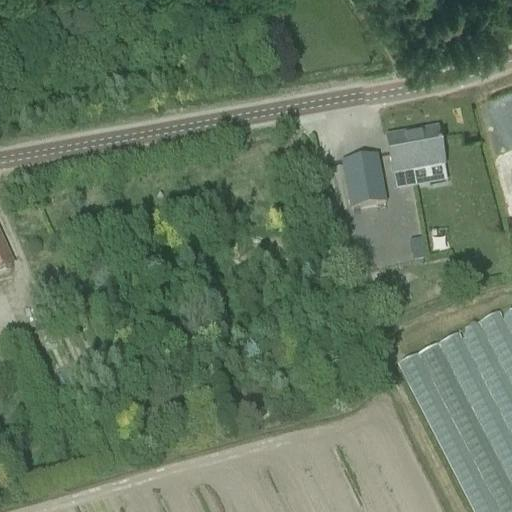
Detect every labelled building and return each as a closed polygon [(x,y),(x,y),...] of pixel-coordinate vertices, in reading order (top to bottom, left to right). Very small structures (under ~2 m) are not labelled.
[(386,142),(389,162),(392,179),(444,169),(440,153),(437,133),(436,133),(436,137),(404,143),(404,139),(386,142)] [(341,166),(345,186),(350,213),(385,206),(380,179),(376,160),(341,166)] [(0,271),(12,267),(0,238),(0,271)] [(408,244),(411,257),(423,255),(421,242),(408,244)] [(388,282),(396,309),(460,292),(453,265),(388,282)] [(383,304),(367,309),(371,322),(372,322),(388,317),(383,304)] [(174,330),(159,342),(168,355),(184,343),(174,330)]
